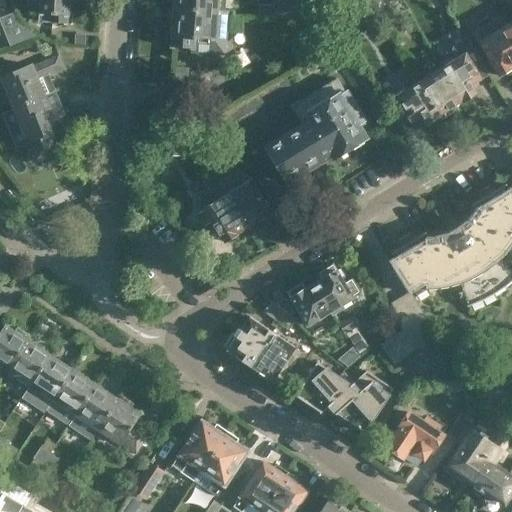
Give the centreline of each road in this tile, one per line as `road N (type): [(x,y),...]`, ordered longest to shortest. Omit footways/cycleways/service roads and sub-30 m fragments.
road 1 (residential): [(411,511),(189,363),(175,335),(197,312),(511,121)]
road 2 (residential): [(98,264),(119,0)]
